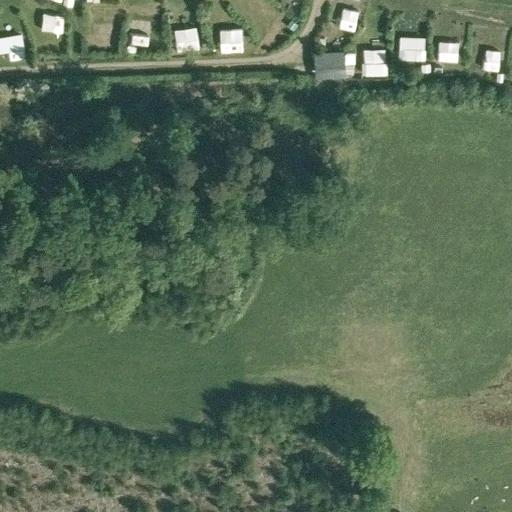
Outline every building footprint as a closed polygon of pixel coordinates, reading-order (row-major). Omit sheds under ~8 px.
[(346,0),(346,10),(368,11),(367,0),(346,0)] [(282,32),(294,14),(287,9),(275,27),(282,32)] [(180,24),(182,44),(203,43),(202,23),(180,24)] [(408,53),(431,52),(430,31),(408,32),(408,53)] [(377,67),(394,65),(391,43),(374,45),(377,67)]
